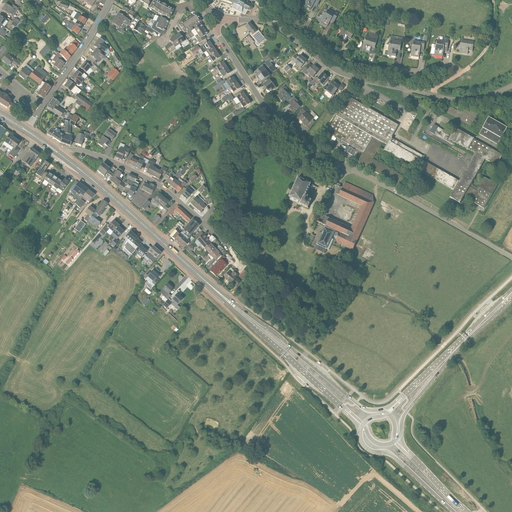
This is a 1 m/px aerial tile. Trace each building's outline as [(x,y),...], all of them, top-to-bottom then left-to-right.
[(164,16),(169,18),(169,19),(173,10),(167,7),(166,6),(165,6),(163,5),(163,4),(161,4),(155,0),(151,9),(153,9),(152,11),(157,14),(158,13),(161,15),(160,17),(162,19),(164,16)] [(251,6),(250,5),(249,4),(249,5),(246,3),(247,0),(220,0),(222,1),(222,0),(225,0),(232,3),(231,6),(232,7),(231,8),(241,13),(245,15),(245,14),(247,15),(248,12),(247,12),(247,11),(248,11),(249,11),(250,11),(251,10),(251,9),(252,9),(252,8),(252,7),(251,6)] [(306,0),(306,1),(303,5),(310,10),(313,6),(314,5),(316,7),(320,1),(320,0),(306,0)] [(5,5),(2,10),(12,17),(17,9),(12,5),(10,8),(5,5)] [(322,18),(320,22),(327,27),(330,23),(330,22),(333,24),(337,17),(338,15),(340,13),(336,10),(334,13),(328,9),(325,14),(323,16),(322,18)] [(76,13),(73,19),(77,21),(83,25),(86,20),(80,17),(79,16),(80,15),(77,13),(76,13)] [(116,15),(115,18),(126,26),(127,26),(129,24),(130,23),(130,21),(128,20),(125,18),(119,13),(117,16),(116,15)] [(196,14),(179,25),(183,31),(184,33),(186,32),(188,33),(193,30),(192,28),(193,27),(195,29),(196,29),(198,28),(196,25),(201,22),(201,21),(196,14)] [(168,21),(169,18),(164,16),(162,19),(160,17),(158,17),(156,22),(166,26),(169,22),(168,21)] [(123,30),(126,26),(115,18),(113,21),(112,23),(119,28),(117,31),(123,35),(125,32),(123,30)] [(70,20),(68,22),(69,23),(71,24),(74,26),(80,30),(83,25),(77,21),(76,24),(73,22),(70,20)] [(166,26),(156,22),(154,21),(151,29),(161,35),(163,31),(164,32),(166,26)] [(144,26),(138,22),(133,29),(140,34),(140,33),(142,34),(146,27),(144,26)] [(195,30),(192,32),(195,36),(198,34),(205,30),(201,25),(203,24),(201,22),(196,25),(198,28),(196,29),(195,29),(195,30)] [(68,25),(66,28),(71,31),(77,35),(80,30),(74,26),(69,23),(67,25),(68,25)] [(250,23),(246,26),(251,33),(253,35),(257,31),(250,23)] [(344,43),(348,37),(351,39),(356,31),(345,25),(337,38),(344,43)] [(198,34),(195,36),(197,41),(199,44),(206,39),(204,36),(207,34),(205,30),(198,34)] [(250,34),(251,36),(257,42),(255,44),(257,47),(259,45),(259,46),(266,40),(258,30),(257,31),(253,35),(251,33),(250,34)] [(179,34),(174,37),(179,45),(182,43),(184,41),(187,40),(185,38),(185,37),(182,32),(179,34)] [(363,46),(361,51),(370,54),(370,53),(372,47),(375,48),(377,40),(379,35),(370,32),(368,37),(367,36),(365,41),(364,41),(363,46)] [(388,51),(387,55),(396,57),(397,51),(397,50),(400,50),(402,42),(403,38),(391,36),(391,37),(391,38),(390,38),(389,41),(390,41),(390,43),(388,43),(388,45),(389,45),(388,50),(388,51)] [(171,43),(169,45),(173,50),(175,49),(174,48),(175,48),(179,45),(174,37),(169,40),(171,43)] [(99,39),(94,47),(96,49),(98,50),(99,50),(99,49),(104,53),(105,53),(108,49),(108,48),(102,45),(104,42),(99,39)] [(63,50),(59,54),(63,58),(66,61),(70,57),(77,48),(79,45),(74,40),(74,41),(71,43),(68,47),(64,51),(63,50)] [(434,55),(434,56),(443,57),(443,52),(444,50),(447,50),(448,42),(445,41),(437,40),(437,44),(436,45),(435,51),(434,55)] [(461,40),(460,51),(463,52),(462,54),(468,54),(468,53),(468,54),(472,54),(472,52),(474,42),(461,40)] [(411,51),(411,56),(419,58),(420,53),(420,52),(420,50),(424,51),(425,43),(424,43),(422,43),(414,41),(413,46),(412,46),(412,49),(411,51)] [(202,46),(199,48),(200,50),(203,54),(213,47),(209,42),(202,46)] [(50,46),(42,55),(45,58),(53,48),(50,46)] [(191,51),(193,55),(200,50),(199,48),(198,46),(191,51)] [(213,47),(206,52),(209,57),(216,53),(213,47)] [(96,49),(88,59),(93,64),(96,60),(99,56),(102,59),(103,58),(104,56),(105,56),(102,53),(96,49)] [(264,62),(273,55),(271,52),(262,60),(264,62)] [(7,55),(2,61),(9,66),(12,63),(13,64),(16,67),(20,62),(17,59),(16,61),(15,62),(14,60),(10,57),(11,55),(10,54),(8,53),(7,55)] [(53,60),(52,60),(56,63),(52,68),(55,70),(56,68),(60,70),(64,64),(61,62),(63,58),(59,54),(58,53),(55,56),(55,57),(53,60)] [(213,62),(219,58),(216,53),(209,57),(213,62)] [(301,67),(302,66),(307,60),(300,55),(299,58),(296,55),(292,61),(294,63),(295,61),(301,67)] [(262,67),(254,74),(258,79),(266,72),(269,69),(273,66),(275,64),(272,61),(272,60),(270,58),(264,63),(268,68),(265,70),(262,67)] [(85,62),(80,68),(84,71),(85,72),(86,73),(89,68),(92,71),(94,72),(95,70),(97,72),(99,70),(97,68),(93,64),(92,64),(90,67),(85,62)] [(220,72),(226,68),(222,62),(216,67),(220,72)] [(312,65),(311,67),(308,64),(302,72),(305,74),(307,72),(311,75),(310,75),(313,78),(319,70),(312,65)] [(266,72),(258,79),(261,82),(262,83),(270,76),(269,75),(268,74),(271,71),(272,73),(276,70),(273,66),(269,69),(266,72)] [(24,68),(18,75),(19,75),(25,80),(31,74),(24,68)] [(220,72),(223,77),(230,73),(226,68),(220,72)] [(77,72),(70,79),(75,83),(79,86),(82,83),(83,81),(85,79),(82,76),(84,74),(82,73),(79,69),(77,72)] [(113,81),(119,74),(113,69),(107,76),(113,81)] [(34,71),(29,78),(39,85),(42,82),(44,79),(34,71)] [(322,73),(318,79),(321,81),(320,83),(323,85),(328,79),(329,78),(327,77),(324,74),(322,73)] [(230,88),(236,83),(233,78),(226,82),(230,88)] [(272,91),(276,88),(269,80),(264,85),(268,91),(271,89),(272,91)] [(69,81),(64,86),(70,92),(70,91),(74,95),(76,93),(78,94),(81,91),(79,89),(75,86),(69,81)] [(39,85),(34,92),(38,94),(37,95),(43,99),(51,88),(42,82),(39,85)] [(333,96),(340,87),(333,82),(326,91),(333,96)] [(230,88),(233,93),(240,88),(236,83),(230,88)] [(281,93),(277,96),(278,97),(283,102),(286,100),(288,102),(292,98),(291,97),(290,96),(288,94),(287,94),(289,92),(290,91),(285,86),(279,91),(281,93)] [(239,103),(246,98),(243,93),(239,96),(236,97),(239,103)] [(75,98),(75,99),(77,100),(82,104),(87,107),(90,103),(78,95),(75,98)] [(502,155),(473,139),(469,149),(476,153),(460,181),(422,160),(424,156),(392,138),(392,137),(392,138),(391,137),(398,125),(398,124),(398,125),(391,121),(391,120),(391,121),(384,117),(384,116),(383,117),(377,113),(377,112),(376,113),(370,109),(370,108),(369,109),(362,105),(363,104),(362,105),(355,101),(356,100),(355,100),(348,96),(349,96),(348,96),(339,112),(337,112),(338,113),(327,133),(363,153),(361,156),(358,162),(362,165),(401,188),(407,178),(373,159),(383,142),(387,145),(384,151),(454,191),(450,198),(460,204),(464,197),(471,201),(471,202),(483,208),(483,209),(484,209),(497,185),(484,178),(478,189),(471,184),(485,159),(496,165),(496,166),(503,155),(502,155)] [(237,112),(234,114),(235,116),(238,114),(245,110),(244,108),(250,103),(246,98),(239,103),(243,108),(237,112)] [(292,100),(289,103),(292,106),(289,109),(294,114),(298,110),(300,108),(299,106),(298,105),(300,103),(294,98),(292,100)] [(53,99),(47,108),(52,111),(60,117),(61,117),(61,116),(64,112),(64,111),(57,107),(59,105),(60,104),(53,99)] [(86,107),(82,104),(80,107),(86,112),(89,109),(86,107)] [(465,123),(473,111),(471,110),(470,112),(463,108),(461,110),(458,108),(457,110),(446,104),(445,106),(442,104),(440,107),(437,105),(436,107),(465,123)] [(305,107),(300,112),(303,116),(300,119),(303,122),(302,122),(303,122),(306,126),(309,123),(310,124),(313,121),(312,119),(313,119),(314,118),(316,115),(312,112),(309,115),(307,113),(309,111),(305,107)] [(474,121),(478,114),(473,111),(465,123),(471,127),(474,121)] [(79,129),(84,121),(79,117),(76,121),(71,118),(69,123),(68,124),(65,122),(65,127),(64,132),(64,133),(63,136),(60,143),(70,146),(72,142),(73,139),(71,139),(72,135),(70,134),(70,127),(71,125),(79,129)] [(498,145),(499,143),(507,128),(489,117),(479,134),(498,145)] [(454,141),(469,149),(473,139),(474,138),(473,138),(473,139),(456,129),(456,128),(452,135),(434,125),(433,127),(434,127),(431,132),(453,144),(454,141)] [(50,129),(46,134),(51,137),(60,143),(63,136),(64,133),(64,132),(65,127),(64,127),(62,126),(60,130),(56,128),(55,130),(50,129)] [(102,137),(97,143),(102,147),(104,145),(107,147),(110,143),(116,135),(109,129),(103,137),(102,137)] [(10,146),(15,139),(12,137),(13,135),(11,133),(4,142),(10,146)] [(76,140),(75,144),(82,146),(84,138),(87,140),(89,135),(85,133),(84,136),(78,134),(76,140)] [(16,148),(20,142),(15,139),(10,146),(13,148),(11,151),(10,152),(15,155),(19,150),(16,148)] [(126,159),(130,150),(124,147),(122,150),(119,149),(115,158),(121,161),(124,155),(127,156),(126,159)] [(34,161),(36,159),(39,155),(31,149),(26,155),(34,161)] [(130,154),(127,160),(130,161),(128,164),(133,166),(135,167),(138,162),(132,159),(133,155),(130,154)] [(30,167),(34,161),(26,155),(21,161),(30,167)] [(138,162),(135,167),(138,169),(139,170),(140,170),(144,163),(142,162),(144,158),(144,157),(141,156),(139,160),(138,162)] [(148,169),(146,173),(152,176),(156,169),(153,167),(155,164),(156,161),(152,159),(151,161),(149,161),(147,164),(147,165),(146,166),(149,168),(148,169)] [(45,162),(36,174),(37,175),(36,177),(43,182),(44,180),(46,177),(47,176),(48,174),(46,173),(45,172),(47,169),(49,165),(45,162)] [(103,164),(97,171),(104,176),(106,173),(112,177),(113,177),(113,176),(107,172),(108,171),(109,169),(103,164)] [(156,169),(152,176),(159,180),(161,176),(164,177),(167,169),(165,168),(162,167),(160,171),(156,169)] [(108,171),(107,172),(113,176),(113,177),(120,182),(121,180),(118,178),(119,177),(121,179),(123,175),(121,173),(123,171),(118,169),(116,171),(114,175),(108,171)] [(170,177),(166,182),(170,186),(175,180),(180,173),(178,172),(173,179),(170,177)] [(45,180),(42,184),(46,186),(48,183),(53,176),(49,173),(48,174),(47,176),(46,177),(44,180),(45,180)] [(175,180),(170,186),(174,189),(179,184),(177,182),(179,178),(182,175),(180,173),(175,180)] [(197,178),(194,175),(189,180),(192,183),(197,178)] [(53,186),(58,179),(53,176),(48,183),(53,186)] [(112,177),(110,181),(117,187),(121,189),(120,191),(121,192),(122,190),(125,186),(120,183),(120,182),(113,177),(112,177)] [(306,196),(311,184),(298,178),(289,198),(299,202),(298,204),(300,205),(308,208),(311,201),(308,200),(308,197),(307,196),(306,196)] [(50,189),(50,190),(54,193),(55,193),(56,191),(57,190),(58,189),(59,186),(62,182),(58,179),(53,186),(50,189)] [(58,189),(62,192),(63,191),(64,189),(66,186),(69,182),(64,179),(62,182),(59,186),(58,189)] [(131,187),(127,194),(131,198),(136,190),(138,186),(136,184),(137,182),(138,180),(136,179),(134,182),(133,183),(132,186),(131,187)] [(179,184),(174,189),(179,193),(183,187),(186,184),(188,182),(185,180),(183,182),(182,181),(179,183),(179,184)] [(69,193),(69,194),(70,195),(72,197),(76,200),(74,203),(77,205),(81,200),(82,198),(83,198),(88,190),(78,183),(75,187),(72,190),(71,192),(72,192),(70,194),(69,193)] [(143,183),(141,187),(143,188),(142,189),(142,190),(150,195),(152,191),(155,187),(150,184),(149,186),(145,184),(143,183)] [(325,227),(338,233),(338,232),(341,234),(340,237),(338,236),(337,238),(336,240),(338,244),(352,250),(372,207),(374,203),(339,186),(338,188),(339,188),(336,194),(362,206),(351,229),(325,217),(322,224),(326,226),(325,227)] [(192,193),(190,191),(188,189),(182,195),(186,200),(190,196),(192,193)] [(88,190),(83,198),(86,201),(89,203),(89,202),(91,199),(94,195),(88,190)] [(159,205),(164,199),(159,194),(157,197),(155,196),(154,198),(150,202),(152,204),(154,201),(159,205)] [(194,200),(190,203),(191,204),(192,205),(195,208),(201,202),(198,199),(200,197),(197,195),(196,197),(195,198),(194,200)] [(201,202),(195,208),(196,208),(198,210),(200,212),(206,207),(207,205),(210,204),(208,198),(205,199),(205,201),(206,202),(205,203),(203,205),(201,202)] [(163,209),(164,209),(166,211),(169,208),(166,205),(169,203),(164,199),(159,205),(163,209)] [(77,205),(77,206),(80,209),(85,203),(84,203),(81,200),(77,205)] [(94,213),(92,216),(95,219),(99,216),(107,204),(102,201),(95,211),(94,213)] [(142,208),(145,210),(147,207),(150,203),(147,201),(142,208)] [(177,205),(169,214),(171,216),(174,212),(176,214),(177,212),(188,223),(192,219),(179,207),(177,205)] [(87,216),(84,220),(87,222),(88,221),(91,218),(91,216),(92,216),(94,213),(95,211),(89,207),(85,213),(87,215),(88,215),(87,216)] [(151,221),(155,224),(160,218),(156,215),(151,221)] [(88,221),(89,222),(97,228),(100,223),(91,216),(91,218),(88,221)] [(189,224),(183,230),(184,231),(190,235),(199,225),(192,220),(189,224)] [(80,221),(77,225),(82,229),(85,225),(80,221)] [(104,227),(100,232),(104,235),(109,229),(113,233),(118,227),(119,226),(114,221),(110,224),(109,226),(107,228),(106,229),(104,227)] [(115,239),(111,244),(114,247),(118,242),(116,240),(118,239),(120,236),(124,232),(118,227),(113,233),(112,233),(114,235),(113,237),(115,239)] [(338,236),(338,233),(325,227),(315,249),(319,251),(324,254),(333,236),(337,238),(338,236)] [(173,232),(169,236),(170,236),(170,237),(174,240),(175,240),(180,245),(184,248),(187,244),(189,242),(186,240),(188,238),(190,235),(184,231),(183,230),(181,232),(180,234),(179,234),(175,230),(173,232)] [(127,239),(125,244),(128,248),(126,250),(131,255),(135,251),(137,248),(140,244),(141,243),(137,239),(138,238),(130,231),(125,237),(127,239)] [(201,244),(207,239),(204,235),(197,240),(195,242),(198,246),(200,244),(201,244)] [(210,244),(216,239),(212,236),(207,239),(201,244),(205,249),(210,244)] [(209,245),(205,249),(214,259),(208,265),(205,268),(208,271),(209,271),(209,270),(223,256),(226,253),(224,250),(221,248),(220,247),(216,251),(211,246),(217,241),(215,239),(211,243),(210,244),(209,245)] [(105,242),(98,249),(100,252),(107,244),(105,242)] [(137,248),(135,251),(137,253),(137,254),(141,258),(147,251),(143,248),(144,247),(143,247),(140,244),(137,248)] [(148,252),(145,256),(153,263),(156,259),(158,258),(161,254),(153,247),(150,251),(148,252)] [(227,265),(225,263),(228,260),(223,256),(209,270),(216,277),(227,265)] [(248,266),(239,276),(239,277),(245,281),(248,278),(251,268),(248,266)] [(146,275),(143,277),(153,287),(159,280),(156,278),(158,276),(152,271),(147,277),(146,275)] [(227,273),(224,277),(236,287),(239,283),(240,282),(236,278),(235,277),(234,277),(235,275),(236,274),(233,272),(231,274),(228,272),(227,273)] [(170,296),(168,295),(171,292),(170,291),(172,289),(167,285),(164,288),(160,293),(165,298),(166,298),(167,299),(170,296)] [(171,303),(170,304),(175,308),(177,305),(180,303),(183,299),(177,294),(174,297),(171,300),(173,301),(171,303)] [(168,300),(163,305),(165,307),(167,308),(170,304),(171,303),(173,301),(171,300),(170,302),(168,300)]
